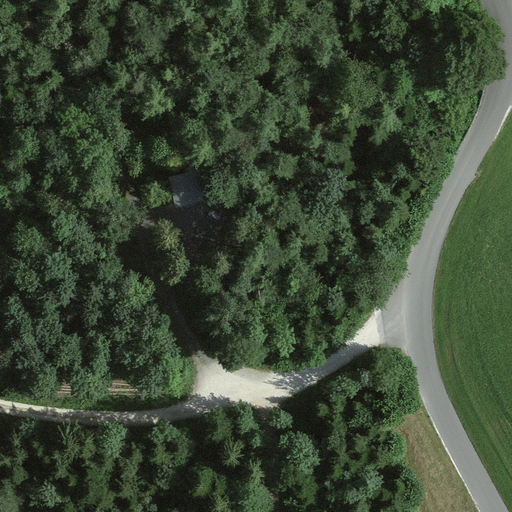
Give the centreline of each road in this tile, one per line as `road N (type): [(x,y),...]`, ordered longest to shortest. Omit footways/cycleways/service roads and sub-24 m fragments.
road 1 (unclassified): [(494,511),(436,399),(417,300),(427,244),(495,106),(505,60)]
road 2 (track): [(235,408),(157,273),(129,182),(18,0)]
road 3 (track): [(417,300),(270,403),(96,423),(0,408)]
